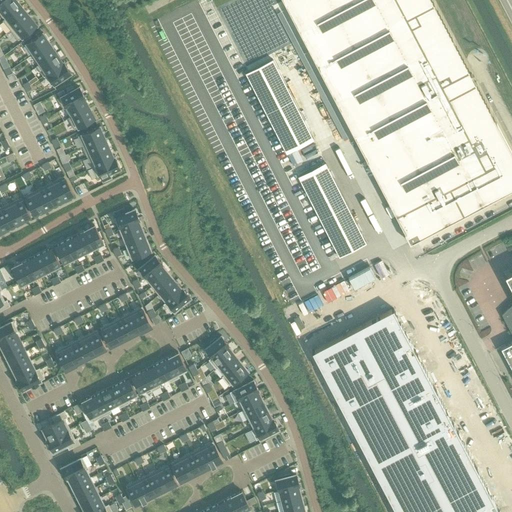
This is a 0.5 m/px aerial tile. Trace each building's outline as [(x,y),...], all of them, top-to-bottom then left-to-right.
[(8,0),(0,7),(0,13),(4,19),(2,20),(3,21),(21,6),(16,0),(8,0)] [(511,153),(431,0),(282,0),(410,242),(511,188),(511,153)] [(21,6),(3,21),(10,30),(29,15),(21,6)] [(29,15),(10,30),(18,40),(20,38),(37,24),(36,24),(35,23),(29,15)] [(26,43),(25,44),(26,47),(32,55),(49,43),(43,33),(43,32),(26,43)] [(49,43),(32,55),(37,63),(38,64),(36,66),(56,53),(49,43)] [(56,53),(36,66),(42,74),(43,76),(64,62),(63,62),(56,53)] [(273,59),(246,73),(286,153),(299,176),(325,163),(313,139),(273,59)] [(64,62),(43,76),(45,75),(52,85),(60,80),(61,81),(67,77),(66,76),(71,72),(64,62)] [(68,92),(57,98),(63,109),(85,97),(79,86),(74,89),(73,87),(67,91),(68,92)] [(85,97),(63,109),(65,108),(70,117),(68,118),(68,119),(89,107),(84,98),(85,97)] [(89,107),(68,119),(74,129),(76,128),(95,117),(94,117),(89,107)] [(81,134),(78,136),(82,147),(104,137),(100,127),(100,126),(81,134)] [(104,137),(82,147),(87,157),(109,147),(104,137)] [(109,147),(87,157),(92,167),(115,157),(115,156),(114,157),(109,147)] [(13,153),(6,156),(8,162),(13,159),(15,158),(13,153)] [(115,157),(92,167),(97,178),(101,176),(103,181),(111,178),(108,173),(120,168),(115,157)] [(325,163),(299,176),(339,256),(348,274),(375,260),(366,243),(325,163)] [(64,175),(54,180),(64,200),(73,195),(74,195),(64,175)] [(54,180),(44,185),(54,205),(64,200),(54,180)] [(44,185),(35,190),(44,209),(54,205),(44,185)] [(35,190),(24,195),(34,215),(35,214),(44,209),(35,190)] [(21,197),(11,202),(21,222),(30,217),(31,217),(21,197)] [(11,202),(1,207),(11,226),(21,222),(11,202)] [(1,207),(0,207),(0,228),(1,231),(11,226),(1,207)] [(116,216),(114,217),(117,226),(118,228),(139,219),(135,209),(125,213),(123,208),(114,212),(116,216)] [(139,219),(118,228),(120,227),(124,237),(142,230),(138,220),(139,220),(139,219)] [(109,223),(103,225),(105,229),(106,232),(112,230),(110,227),(109,223)] [(85,229),(84,230),(93,248),(103,243),(94,225),(93,225),(89,227),(85,229)] [(84,230),(74,235),(83,253),(93,248),(84,230)] [(142,230),(124,237),(128,246),(126,247),(126,248),(146,240),(142,230)] [(74,235),(65,239),(74,258),(83,253),(74,235)] [(65,239),(55,245),(63,261),(64,263),(66,262),(74,258),(65,239)] [(146,240),(126,248),(130,258),(150,250),(150,249),(146,240)] [(51,246),(41,252),(50,270),(60,264),(51,246)] [(41,252),(31,256),(41,275),(50,270),(41,252)] [(139,268),(137,269),(144,278),(162,263),(155,254),(139,268)] [(31,256),(22,261),(31,279),(41,275),(31,256)] [(13,266),(12,266),(21,285),(31,279),(22,261),(21,262),(13,266)] [(162,263),(144,278),(145,278),(147,276),(153,284),(168,272),(161,264),(162,263)] [(511,341),(511,342),(501,347),(505,355),(511,350),(511,270),(505,275),(507,278),(511,288),(511,303),(510,303),(509,303),(509,304),(508,304),(508,305),(508,306),(508,307),(507,309),(502,314),(511,333),(511,341)] [(168,272),(153,284),(160,293),(175,280),(168,272)] [(175,280),(160,293),(167,301),(163,304),(183,288),(182,288),(181,288),(175,280)] [(183,288),(163,304),(170,313),(180,305),(181,306),(186,302),(185,301),(190,297),(183,288)] [(2,289),(0,289),(0,310),(10,306),(7,299),(4,300),(0,291),(0,290),(2,289)] [(142,306),(131,311),(141,332),(152,326),(142,306)] [(501,511),(394,308),(313,350),(397,511),(501,511)] [(131,311),(121,317),(131,336),(140,331),(141,332),(131,311)] [(121,317),(111,322),(120,341),(131,336),(121,317)] [(13,320),(0,326),(0,339),(18,330),(13,320)] [(103,326),(100,327),(110,347),(110,346),(120,341),(111,322),(108,323),(103,326)] [(96,329),(86,334),(96,354),(106,348),(106,349),(106,348),(96,329)] [(18,330),(0,339),(0,343),(3,350),(20,341),(16,332),(18,331),(18,330)] [(78,338),(76,340),(85,359),(96,354),(86,334),(78,338)] [(211,343),(203,349),(210,358),(208,359),(208,360),(228,344),(221,335),(216,339),(215,338),(210,342),(211,343)] [(76,340),(65,345),(76,365),(76,364),(85,359),(76,340)] [(20,341),(3,350),(8,359),(25,351),(20,341)] [(228,344),(208,360),(215,368),(234,353),(228,345),(228,344)] [(65,345),(55,350),(65,370),(76,365),(65,345)] [(25,351),(8,359),(13,369),(30,360),(25,351)] [(169,356),(168,357),(179,377),(177,373),(186,368),(178,352),(177,352),(169,356)] [(234,353),(215,368),(217,367),(223,375),(222,376),(222,377),(241,362),(234,353)] [(160,361),(159,361),(170,382),(179,377),(168,357),(160,361)] [(30,360),(13,369),(18,378),(17,379),(39,368),(39,367),(35,369),(30,360)] [(159,361),(150,366),(161,386),(159,382),(167,378),(169,382),(170,382),(159,361)] [(241,362),(222,377),(229,385),(248,370),(247,370),(241,362)] [(150,366),(141,370),(151,391),(161,386),(150,366)] [(39,368),(17,379),(22,389),(29,386),(29,387),(41,381),(40,380),(45,378),(39,368)] [(141,370),(131,375),(141,394),(150,389),(151,391),(141,370)] [(128,377),(118,382),(129,403),(129,402),(128,400),(137,396),(128,377)] [(253,379),(229,392),(235,402),(238,400),(258,389),(253,379)] [(118,382),(109,387),(120,407),(129,403),(118,382)] [(109,387),(100,391),(111,412),(110,409),(118,405),(119,407),(120,407),(109,387)] [(258,389),(238,400),(243,409),(262,400),(257,390),(258,390),(258,389)] [(100,391),(91,396),(102,416),(111,412),(100,391)] [(82,400),(81,401),(92,421),(102,416),(91,396),(90,396),(82,400)] [(211,400),(216,411),(217,411),(223,408),(217,396),(211,400)] [(262,400),(243,409),(248,419),(267,409),(262,400)] [(267,409),(248,419),(253,428),(251,429),(251,430),(273,418),(272,418),(267,409)] [(44,430),(42,431),(46,438),(47,437),(48,438),(47,439),(48,439),(70,428),(64,418),(67,417),(63,410),(52,416),(55,422),(45,427),(43,428),(44,430)] [(212,421),(207,424),(209,427),(219,422),(217,418),(212,421)] [(273,418),(251,430),(256,440),(266,434),(267,436),(274,433),(273,431),(278,428),(273,418)] [(219,422),(209,427),(210,431),(216,428),(217,430),(224,426),(221,421),(219,422)] [(70,428),(48,439),(53,450),(64,445),(66,444),(69,449),(80,444),(77,437),(75,438),(70,428)] [(212,441),(202,446),(212,467),(216,464),(216,463),(221,460),(222,461),(222,460),(212,441)] [(202,446),(192,452),(201,471),(211,466),(211,467),(212,467),(202,446)] [(192,452),(181,457),(191,476),(201,471),(192,452)] [(82,457),(62,467),(67,477),(87,467),(82,457)] [(181,457),(171,462),(180,479),(181,481),(191,476),(181,457)] [(167,464),(157,469),(166,488),(176,483),(176,484),(177,483),(177,482),(168,465),(167,464)] [(87,467),(67,477),(68,477),(73,486),(90,477),(85,468),(87,467)] [(157,469),(146,474),(156,494),(166,488),(157,469)] [(146,474),(136,480),(146,500),(147,500),(146,499),(156,494),(146,474)] [(283,477),(274,480),(277,490),(299,485),(296,474),(290,475),(290,474),(283,475),(283,477)] [(90,477),(73,486),(78,496),(95,487),(90,477)] [(136,480),(126,485),(135,503),(135,504),(136,504),(142,501),(142,502),(146,500),(136,480)] [(277,490),(273,491),(276,501),(282,500),(300,495),(298,485),(299,485),(277,490)] [(95,487),(78,496),(82,505),(99,497),(95,487)] [(232,495),(231,496),(239,511),(246,511),(251,510),(241,490),(240,491),(232,495)] [(300,495),(282,500),(284,510),(282,511),(303,506),(300,495)] [(225,499),(221,501),(226,511),(239,511),(231,496),(225,499)] [(99,497),(82,505),(85,511),(93,511),(109,504),(108,504),(107,504),(104,506),(99,497)] [(226,511),(221,501),(210,506),(213,511),(226,511)]
